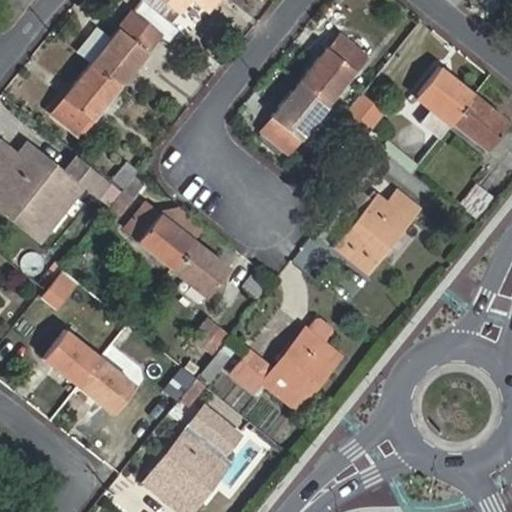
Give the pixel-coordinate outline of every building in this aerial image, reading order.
[(147,0),(144,3),(169,23),(177,13),(161,0),(147,0)] [(161,0),(177,13),(187,0),(161,0)] [(90,62),(119,85),(161,34),(131,10),(110,37),(90,62)] [(77,51),(90,62),(110,37),(97,27),(77,51)] [(298,82),(326,105),(367,55),(339,32),(298,82)] [(77,138),(119,85),(90,62),(48,115),(77,138)] [(451,123),(474,94),(438,66),(415,94),(451,123)] [(287,152),(326,105),(298,82),(259,130),(287,152)] [(508,122),(474,94),(451,123),(485,151),(508,122)] [(380,111),(359,95),(341,117),(361,134),(380,111)] [(56,179),(20,150),(17,155),(0,141),(0,203),(5,198),(48,231),(82,189),(62,173),(56,179)] [(26,144),(20,150),(56,179),(62,173),(26,144)] [(391,144),(385,153),(412,171),(419,161),(391,144)] [(493,172),(483,164),(475,174),(486,183),(493,172)] [(122,191),(134,175),(122,166),(110,181),(122,191)] [(145,185),(134,175),(122,191),(133,200),(145,185)] [(476,218),(493,197),(475,183),(460,201),(465,206),(464,208),(476,218)] [(366,274),(420,206),(398,188),(387,201),(377,192),(332,247),(366,274)] [(5,198),(0,203),(0,209),(40,241),(48,231),(5,198)] [(171,268),(192,241),(144,202),(122,228),(171,268)] [(229,270),(192,241),(171,268),(207,296),(229,270)] [(53,308),(72,285),(56,273),(38,296),(53,308)] [(213,357),(216,353),(230,335),(207,315),(189,336),(213,357)] [(295,409),(340,354),(306,327),(272,369),(248,349),(228,373),(255,394),(263,384),(295,409)] [(42,357),(77,385),(99,357),(65,330),(42,357)] [(195,379),(204,386),(225,361),(216,353),(213,357),(195,379)] [(99,357),(77,385),(112,413),(134,385),(99,357)] [(178,401),(179,400),(195,379),(181,367),(163,389),(178,401)] [(188,407),(204,386),(195,379),(179,400),(188,407)] [(178,508),(232,441),(208,421),(198,434),(188,426),(144,480),(178,508)]
